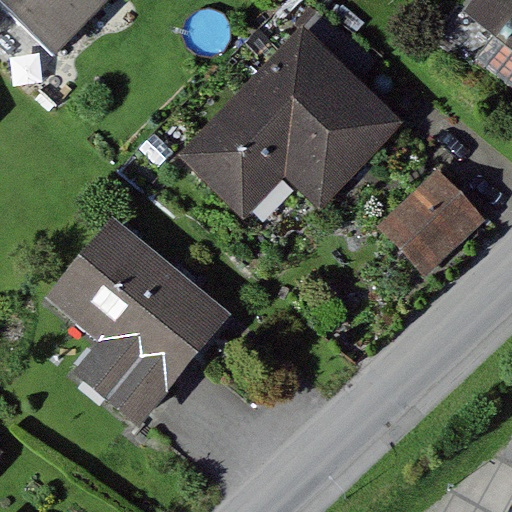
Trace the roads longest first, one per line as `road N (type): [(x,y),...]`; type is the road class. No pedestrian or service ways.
road 1 (secondary): [(264,511),(511,279)]
road 2 (unknown): [(511,190),(340,33)]
